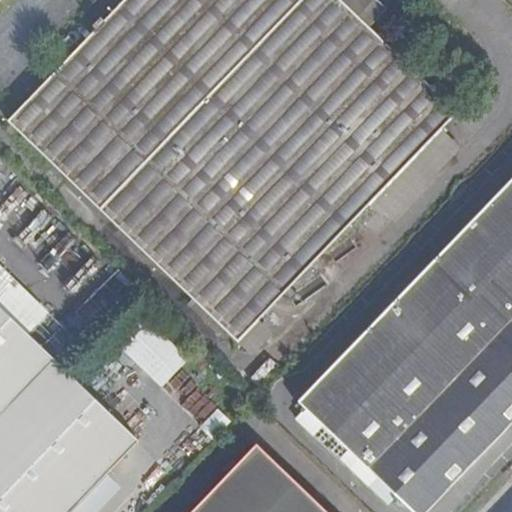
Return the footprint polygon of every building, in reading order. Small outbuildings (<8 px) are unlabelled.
[(337,0),(121,0),(6,120),(237,341),(454,113),(365,27),(337,0)] [(337,0),(365,27),(386,7),(378,0),(337,0)] [(511,177),(298,402),(417,511),(424,511),(511,422),(511,177)] [(0,511),(66,511),(138,440),(0,309),(0,511)] [(143,317),(117,344),(161,386),(187,358),(143,317)] [(324,511),(255,446),(191,511),(324,511)]
